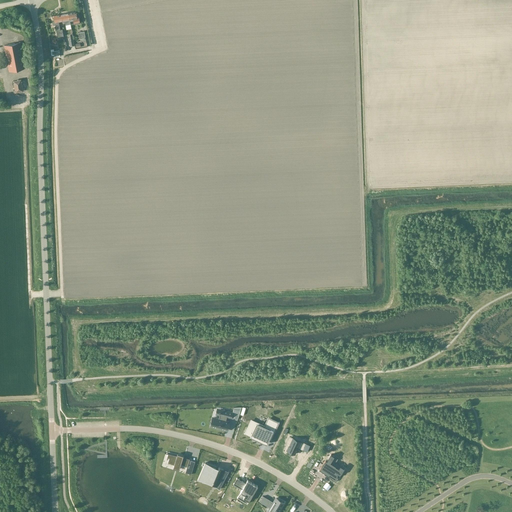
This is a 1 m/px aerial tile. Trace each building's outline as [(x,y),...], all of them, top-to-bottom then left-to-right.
[(69,13),(70,21),(74,20),(74,24),(80,23),(78,14),(77,14),(76,12),(69,13)] [(70,21),(69,13),(61,14),(62,21),(63,24),(65,23),(66,25),(71,24),(70,21)] [(59,21),(62,21),(61,14),(54,16),(55,21),(52,21),(53,25),(55,25),(58,37),(64,36),(62,29),(60,30),(59,21)] [(9,71),(25,68),(21,42),(4,45),(9,71)] [(15,93),(23,91),(22,79),(13,80),(15,93)] [(214,418),(212,427),(226,430),(228,421),(226,421),(227,417),(231,418),(232,412),(220,409),(220,410),(220,412),(219,413),(220,413),(219,414),(219,415),(220,415),(219,419),(214,418)] [(279,423),(269,419),(264,429),(257,425),(258,423),(252,421),(248,427),(249,428),(246,435),(250,436),(250,435),(263,441),(265,437),(271,440),(279,423)] [(303,450),(305,444),(289,436),(287,442),(290,444),(286,451),(287,451),(287,450),(288,451),(295,454),(298,448),(303,450)] [(168,454),(167,458),(169,458),(168,463),(174,465),(173,467),(179,469),(181,464),(187,466),(190,459),(183,457),(183,455),(177,454),(177,455),(167,453),(167,454),(168,454)] [(328,476),(334,480),(338,474),(339,474),(343,469),(339,467),(338,468),(334,465),(338,459),(331,454),(321,469),(326,472),(325,475),(326,473),(329,475),(328,476)] [(219,489),(220,489),(226,477),(220,475),(222,469),(223,470),(223,469),(218,467),(218,469),(216,468),(216,467),(205,462),(198,480),(205,482),(207,478),(213,480),(213,482),(221,485),(219,489)] [(242,481),(239,487),(242,489),(240,492),(245,495),(243,498),(249,501),(257,486),(247,480),(246,483),(242,481)] [(270,502),(268,506),(270,507),(269,510),(272,511),(275,511),(277,509),(280,511),(284,503),(276,498),(273,503),(270,502)]
